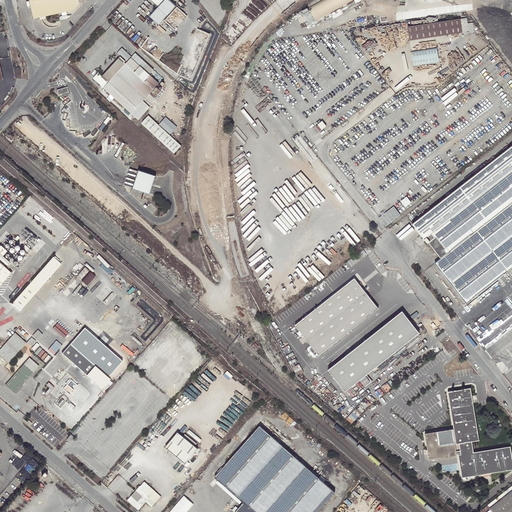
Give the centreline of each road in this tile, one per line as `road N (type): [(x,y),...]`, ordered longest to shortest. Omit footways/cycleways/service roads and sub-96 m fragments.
road 1 (unknown): [(212,511),(203,493),(210,468),(245,426),(265,416),(291,430),(336,481),(340,500),(331,511)]
road 2 (unclassified): [(390,248),(511,402)]
road 3 (unclassified): [(114,511),(0,410)]
